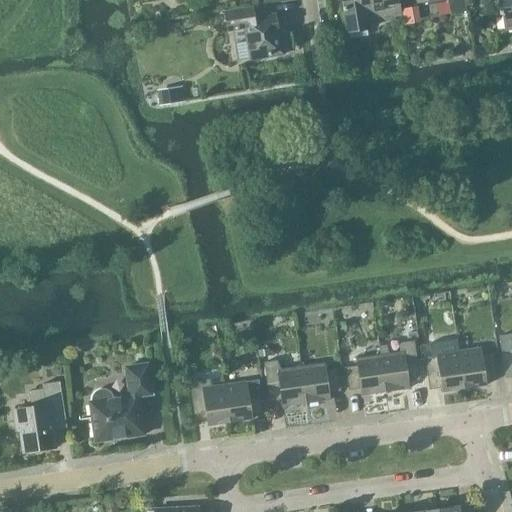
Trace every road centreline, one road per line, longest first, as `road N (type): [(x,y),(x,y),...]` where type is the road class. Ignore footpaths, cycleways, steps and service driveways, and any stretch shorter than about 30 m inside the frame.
road 1 (residential): [(229,511),(480,477)]
road 2 (residential): [(222,454),(468,421)]
road 3 (residential): [(0,491),(222,454)]
